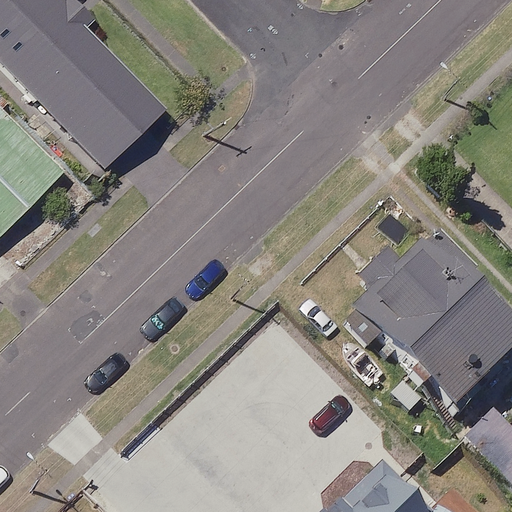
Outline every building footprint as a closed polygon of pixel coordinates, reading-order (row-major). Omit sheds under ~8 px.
[(79,32),(48,0),(0,0),(0,71),(99,173),(155,119),(74,37),(79,32)] [(0,235),(55,182),(0,125),(0,235)] [(511,361),(511,353),(421,253),(344,323),(439,428),(511,361)] [(511,444),(490,422),(464,448),(511,496),(511,444)] [(408,511),(376,479),(342,511),(408,511)]
